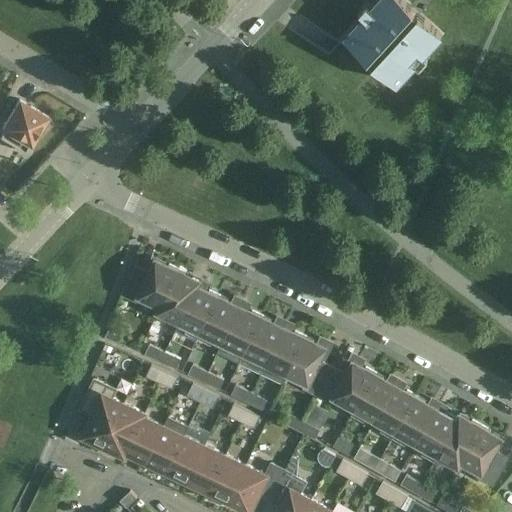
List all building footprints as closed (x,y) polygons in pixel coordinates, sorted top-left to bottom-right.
[(442,34),(405,0),(376,0),(345,34),(312,71),(364,119),(442,34)] [(48,116),(19,99),(2,128),(4,129),(0,135),(0,136),(25,151),(29,143),(31,144),(37,135),(39,137),(44,134),(48,130),(51,125),(46,120),(48,116)] [(140,295),(160,305),(161,305),(178,269),(158,259),(156,264),(154,263),(150,271),(137,265),(124,292),(138,299),(140,295)] [(197,284),(198,285),(200,279),(178,269),(161,305),(160,305),(157,310),(180,321),(197,284)] [(180,321),(176,329),(197,339),(201,331),(219,295),(198,285),(197,284),(180,321)] [(240,305),(219,295),(201,331),(222,341),(240,305)] [(261,315),(240,305),(222,341),(244,352),(261,315)] [(265,362),(283,325),(261,315),(244,352),(239,362),(260,373),(265,362)] [(123,329),(111,323),(106,335),(118,341),(123,329)] [(304,336),(283,325),(265,362),(260,373),(282,383),(287,372),(304,336)] [(306,386),(319,393),(333,366),(320,360),(324,351),(322,350),(324,345),(304,336),(287,372),(308,382),(306,386)] [(161,360),(166,350),(150,343),(145,353),(161,360)] [(181,357),(166,350),(161,360),(177,368),(181,357)] [(333,366),(319,393),(332,400),(334,396),(354,408),(375,372),(355,361),(353,366),(350,364),(346,373),(333,366)] [(160,381),(165,369),(152,363),(146,375),(160,381)] [(204,380),(209,370),(193,363),(188,373),(204,380)] [(165,369),(160,381),(173,387),(178,375),(165,369)] [(209,370),(204,380),(220,388),(225,378),(209,370)] [(354,408),(375,419),(395,383),(375,372),(354,408)] [(88,439),(103,446),(124,401),(113,396),(116,388),(95,378),(84,401),(96,407),(83,434),(89,437),(88,439)] [(201,400),(206,388),(193,382),(187,394),(201,400)] [(231,394),(247,401),(252,391),(236,383),(231,394)] [(416,395),(395,383),(375,419),(396,431),(416,395)] [(206,388),(201,400),(214,407),(219,395),(206,388)] [(252,391),(247,401),(262,409),(267,398),(252,391)] [(437,407),(416,395),(396,431),(417,442),(437,407)] [(146,412),(124,401),(103,446),(115,452),(116,450),(125,454),(127,450),(126,450),(144,414),(146,412)] [(228,414),(242,420),(247,408),(234,402),(228,414)] [(437,407),(417,442),(437,454),(457,418),(437,407)] [(260,415),(247,408),(242,420),(255,426),(260,415)] [(285,422),(300,430),(305,420),(290,412),(285,422)] [(459,466),(462,461),(461,460),(481,425),(460,413),(457,418),(437,454),(459,466)] [(164,424),(144,414),(126,450),(127,450),(135,454),(134,457),(146,462),(164,424)] [(159,466),(168,470),(185,434),(184,433),(188,425),(168,415),(164,424),(146,462),(158,468),(159,466)] [(320,428),(305,420),(300,430),(315,438),(320,428)] [(461,460),(462,461),(482,471),(479,475),(493,483),(507,457),(495,450),(500,442),(498,440),(500,436),(481,425),(461,460)] [(205,444),(185,434),(168,470),(176,474),(175,476),(187,482),(205,444)] [(354,444),(339,435),(333,445),(349,454),(354,444)] [(226,453),(205,444),(187,482),(199,487),(200,485),(209,489),(226,453)] [(361,445),(354,457),(360,460),(375,468),(380,458),(381,457),(361,445)] [(330,464),(335,453),(324,447),(322,447),(321,449),(319,450),(318,451),(318,453),(318,455),(318,457),(318,458),(319,460),(320,461),(321,463),(323,463),(324,464),(326,464),(328,464),(330,464)] [(246,463),(226,453),(209,489),(218,494),(217,496),(228,501),(246,463)] [(292,455),(288,463),(294,467),(297,467),(298,458),(292,455)] [(380,458),(375,468),(390,477),(396,480),(402,468),(381,457),(380,458)] [(337,469),(350,476),(356,465),(343,458),(337,469)] [(267,473),(246,463),(228,501),(244,509),(245,506),(251,509),(262,486),(273,492),(285,469),(272,462),(267,473)] [(356,465),(350,476),(362,483),(369,472),(356,465)] [(285,469),(273,492),(284,499),(276,511),(303,511),(311,497),(300,491),(306,481),(285,469)] [(416,491),(422,482),(407,473),(401,483),(416,491)] [(389,499),(395,487),(383,480),(377,491),(389,499)] [(437,490),(422,482),(416,491),(431,500),(437,490)] [(395,487),(389,499),(402,506),(408,494),(395,487)] [(137,496),(131,489),(120,499),(127,506),(137,496)] [(437,504),(451,511),(459,511),(464,504),(453,498),(443,492),(437,504)] [(329,511),(331,509),(311,497),(303,511),(329,511)]
